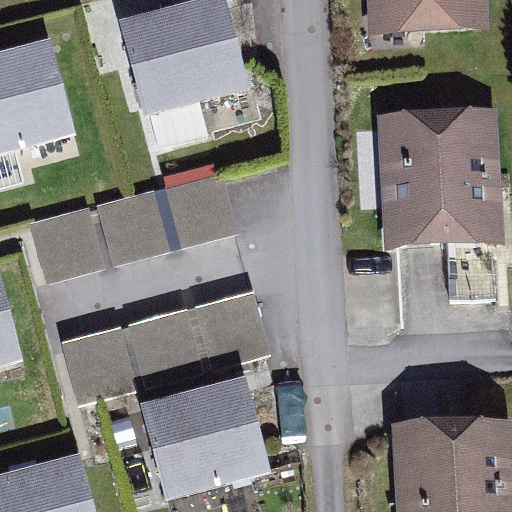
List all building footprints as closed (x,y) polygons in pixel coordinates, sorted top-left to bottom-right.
[(231,0),(217,0),(120,26),(155,159),(213,143),(204,107),(257,93),(231,0)] [(499,27),(497,0),(374,0),(377,36),(499,27)] [(57,46),(0,59),(0,193),(40,183),(36,165),(84,153),(57,46)] [(505,246),(500,116),(382,120),(387,250),(505,246)] [(31,225),(46,288),(238,239),(222,177),(31,225)] [(0,370),(29,363),(3,270),(0,271),(0,370)] [(72,392),(210,371),(202,320),(64,340),(72,392)] [(254,385),(146,414),(172,510),(280,481),(254,385)] [(511,511),(511,423),(402,425),(402,511),(511,511)] [(99,511),(88,461),(0,481),(0,511),(99,511)]
